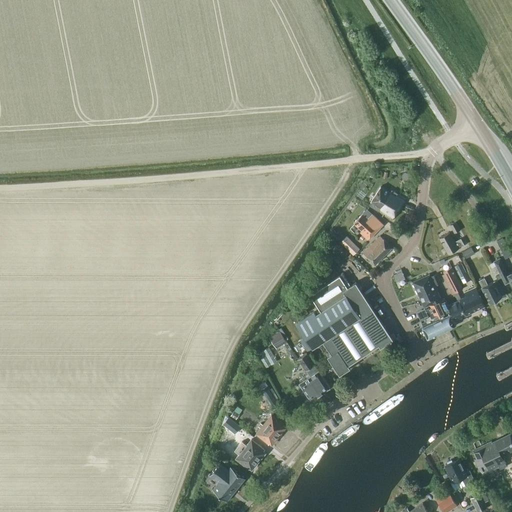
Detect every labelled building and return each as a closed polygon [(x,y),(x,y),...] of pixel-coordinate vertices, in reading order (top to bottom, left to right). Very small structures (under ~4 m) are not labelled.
[(383,212),(393,219),(406,199),(397,193),(392,190),(390,192),(381,186),(371,201),(369,205),(379,211),(380,209),(383,212)] [(365,237),(368,240),(382,225),(367,210),(354,223),(362,231),(360,233),(362,234),(365,237)] [(450,225),(455,233),(460,230),(456,222),(450,225)] [(458,248),(464,245),(461,238),(454,241),(450,232),(439,237),(448,254),(458,248)] [(363,252),(375,264),(392,247),(380,235),(363,252)] [(341,242),(353,255),(360,248),(347,236),(341,242)] [(501,249),(507,246),(502,238),(496,241),(501,249)] [(466,258),(475,253),(471,246),(462,251),(466,258)] [(506,284),(511,281),(511,282),(511,271),(508,274),(500,258),(494,261),(506,284)] [(455,266),(460,277),(467,274),(462,262),(455,266)] [(443,275),(452,293),(457,291),(462,289),(452,267),(444,271),(445,274),(443,275)] [(396,282),(405,278),(402,271),(401,269),(396,270),(397,273),(393,275),(396,282)] [(437,273),(431,275),(435,284),(442,282),(437,273)] [(435,302),(442,299),(441,297),(430,274),(413,282),(424,306),(434,301),(435,302)] [(337,275),(310,293),(321,310),(316,313),(314,310),(296,322),(305,336),(300,340),(307,350),(323,340),(331,353),(327,355),(340,374),(350,367),(349,364),(379,344),(381,347),(393,339),(356,280),(345,288),(337,275)] [(482,287),(490,302),(502,296),(494,281),(487,284),(484,278),(479,280),(482,287)] [(457,296),(459,300),(466,314),(485,305),(476,287),(464,293),(466,296),(461,298),(457,291),(452,293),(455,298),(457,296)] [(456,323),(455,320),(448,305),(446,299),(441,297),(442,299),(435,302),(434,301),(424,306),(427,312),(418,317),(423,326),(415,329),(420,339),(427,336),(428,337),(456,323)] [(455,320),(466,314),(459,300),(448,305),(455,320)] [(298,307),(303,314),(307,312),(303,304),(298,307)] [(286,342),(280,331),(270,337),(276,348),(286,342)] [(269,347),(257,353),(265,367),(276,361),(269,347)] [(299,357),(306,369),(313,364),(306,353),(299,357)] [(306,369),(307,371),(310,375),(312,374),(313,376),(312,377),(314,381),(311,382),(319,394),(330,387),(319,370),(318,370),(313,364),(306,369)] [(310,375),(307,371),(306,371),(305,373),(308,377),(300,382),(311,399),(319,394),(311,382),(314,381),(312,377),(313,376),(312,374),(310,375)] [(260,389),(273,409),(281,405),(277,399),(279,398),(272,387),(270,388),(268,385),(260,389)] [(236,419),(239,414),(234,411),(231,415),(236,419)] [(273,443),(285,428),(283,426),(284,424),(272,414),(256,433),(269,444),(270,442),(273,443)] [(235,431),(238,426),(228,418),(224,422),(235,431)] [(227,431),(222,439),(233,445),(238,437),(227,431)] [(499,456),(495,458),(499,466),(500,469),(506,466),(505,463),(506,462),(502,455),(509,452),(507,449),(511,446),(511,437),(510,434),(492,442),(499,456)] [(240,440),(237,443),(259,461),(265,453),(263,451),(264,449),(251,439),(246,445),(240,440)] [(499,456),(492,442),(492,441),(473,450),(477,457),(474,458),(482,474),(499,466),(495,458),(499,456)] [(249,469),(250,466),(253,468),(259,461),(237,443),(233,449),(239,454),(236,458),(249,469)] [(219,449),(215,454),(224,461),(228,456),(219,449)] [(459,458),(446,465),(453,481),(461,477),(466,487),(475,482),(469,470),(465,472),(459,458)] [(212,489),(223,498),(230,488),(234,491),(244,478),(245,479),(246,478),(230,466),(231,467),(229,469),(220,463),(221,462),(220,461),(209,475),(210,475),(210,474),(219,481),(213,489),(212,488),(212,489)] [(435,497),(444,511),(446,511),(457,505),(447,489),(435,497)] [(471,498),(477,511),(487,508),(485,502),(489,500),(484,491),(471,498)] [(400,511),(429,511),(422,503),(410,511),(407,508),(400,511)]
